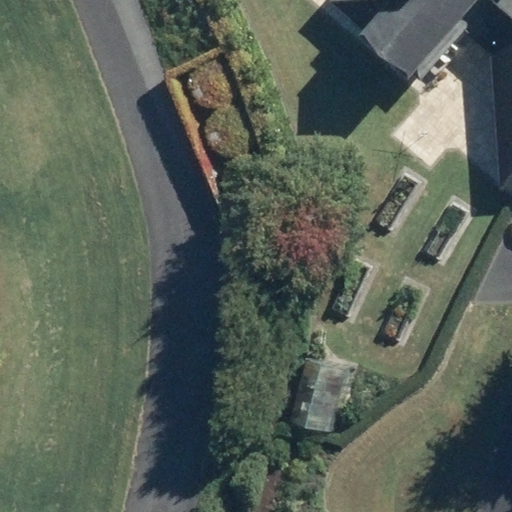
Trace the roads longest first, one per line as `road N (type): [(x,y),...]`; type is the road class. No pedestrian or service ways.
road 1 (track): [(162,511),(197,355),(181,201),(99,0)]
road 2 (unknown): [(511,355),(472,511)]
